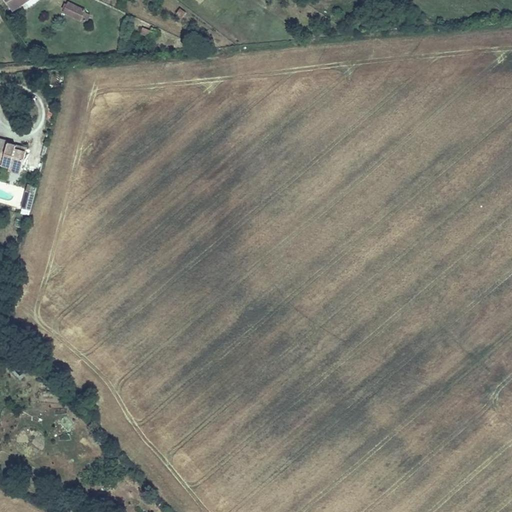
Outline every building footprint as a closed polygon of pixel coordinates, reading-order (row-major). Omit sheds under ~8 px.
[(6,0),(16,11),(29,0),(6,0)] [(73,0),(66,11),(82,20),(88,9),(73,0)] [(143,35),(154,40),(157,32),(147,27),(143,35)] [(11,138),(0,135),(0,162),(10,165),(9,169),(19,171),(25,151),(9,146),(11,138)] [(30,205),(34,189),(26,187),(21,203),(30,205)]
